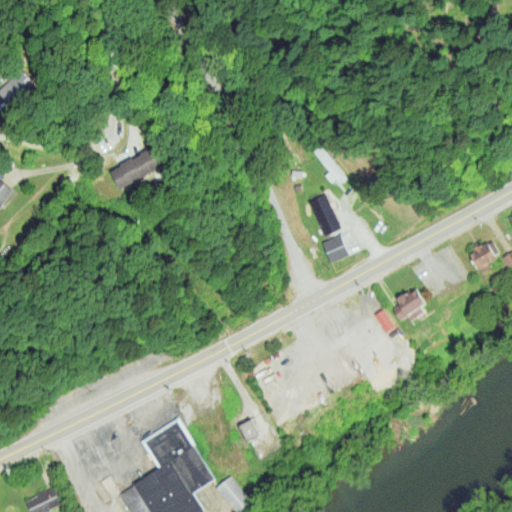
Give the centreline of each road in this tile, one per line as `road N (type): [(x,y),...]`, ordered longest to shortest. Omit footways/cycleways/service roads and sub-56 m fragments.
road 1 (primary): [(26,448),(511,193)]
road 2 (residential): [(313,299),(160,0)]
road 3 (residential): [(109,0),(108,118),(100,148),(29,173)]
